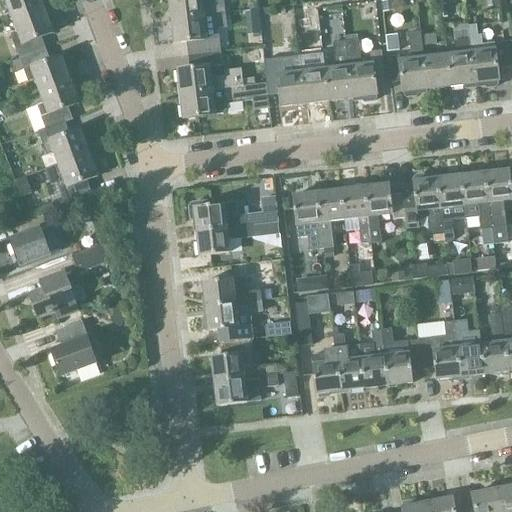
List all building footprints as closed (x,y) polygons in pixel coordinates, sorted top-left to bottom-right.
[(0,0),(0,7),(2,13),(9,10),(13,23),(44,11),(39,0),(0,0)] [(169,0),(172,20),(226,14),(224,0),(215,0),(214,0),(214,3),(202,4),(201,0),(169,0)] [(394,10),(392,1),(383,2),(384,12),(394,10)] [(20,61),(46,51),(41,39),(53,35),(44,11),(13,23),(18,35),(11,37),(20,61)] [(259,11),(249,12),(249,20),(259,19),(259,11)] [(226,14),(172,20),(174,45),(187,43),(188,57),(221,53),(218,29),(228,28),(226,14)] [(402,23),(389,24),(390,41),(403,40),(402,23)] [(477,26),(468,27),(469,31),(471,53),(475,85),(485,84),(485,87),(488,89),(496,88),(498,86),(498,82),(499,82),(498,70),(508,68),(505,43),(483,46),(482,36),(478,36),(477,26)] [(456,55),(447,56),(451,88),(465,86),(475,85),(471,53),(469,31),(454,33),(456,55)] [(400,57),(388,58),(391,83),(402,82),(403,94),(404,93),(405,97),(407,99),(416,97),(418,95),(418,92),(427,91),(423,58),(422,46),(421,37),(420,33),(409,34),(412,60),(400,61),(400,57)] [(436,35),(421,37),(422,46),(437,44),(436,35)] [(358,36),(345,37),(345,43),(346,43),(352,100),(361,99),(362,102),(364,103),(374,102),(375,100),(375,97),(376,97),(374,80),(385,79),(381,51),(369,52),(370,65),(362,66),(358,36)] [(329,103),(352,100),(346,43),(345,43),(333,44),(336,69),(325,70),(329,103)] [(39,93),(70,82),(61,58),(50,63),(46,51),(20,61),(28,83),(34,81),(39,93)] [(190,70),(176,72),(179,95),(243,87),(243,86),(242,80),(241,69),(225,71),(225,76),(210,78),(209,68),(223,66),(221,53),(188,57),(190,70)] [(447,56),(423,58),(427,91),(451,88),(447,56)] [(325,70),(317,71),(301,73),(305,105),(329,103),(325,70)] [(305,105),(301,73),(276,76),(280,108),(305,105)] [(46,131),(71,121),(67,110),(79,105),(70,82),(39,93),(44,106),(37,108),(46,131)] [(243,87),(179,95),(179,96),(182,120),(215,116),(223,115),(226,112),(225,103),(243,100),(243,102),(252,101),(254,111),(269,109),(266,85),(265,84),(255,85),(243,86),(243,87)] [(57,166),(88,155),(79,131),(68,135),(63,125),(71,121),(46,131),(38,134),(46,157),(53,154),(57,166)] [(88,155),(57,166),(44,171),(45,174),(39,176),(43,185),(49,183),(51,188),(57,186),(64,205),(90,195),(86,182),(97,178),(88,155)] [(509,172),(485,175),(492,235),(493,247),(506,245),(501,203),(511,201),(511,180),(510,181),(509,172)] [(444,236),(436,180),(426,182),(426,178),(423,175),(416,176),(413,179),(414,183),(412,183),(414,193),(402,194),(404,219),(406,230),(419,229),(417,213),(429,212),(430,218),(428,218),(431,237),(444,236)] [(492,235),(485,175),(461,177),(464,207),(478,206),(482,236),(492,235)] [(461,177),(436,180),(444,236),(454,234),(451,209),(464,207),(461,177)] [(25,178),(16,182),(21,198),(31,194),(25,178)] [(404,219),(402,194),(390,196),(389,186),(365,189),(371,244),(381,243),(380,217),(392,216),(393,220),(404,219)] [(362,245),(371,244),(365,189),(340,192),(344,221),(359,219),(362,245)] [(331,223),(344,221),(340,192),(316,194),(323,250),(334,248),(331,223)] [(292,197),(295,225),(297,240),(307,239),(308,252),(323,250),(316,194),(292,197)] [(237,219),(235,204),(206,208),(206,203),(192,204),(190,205),(189,207),(188,210),(190,221),(194,220),(196,234),(253,227),(252,217),(237,219)] [(50,228),(46,229),(42,218),(16,227),(21,239),(8,244),(18,269),(60,253),(50,228)] [(278,224),(253,227),(254,238),(279,235),(278,224)] [(254,238),(253,227),(196,234),(199,258),(229,254),(227,241),(254,238)] [(102,246),(72,257),(79,274),(111,262),(105,245),(102,246)] [(326,259),(333,258),(332,250),(325,251),(326,259)] [(504,251),(495,252),(496,264),(506,263),(504,251)] [(44,290),(29,295),(39,320),(55,314),(58,321),(79,313),(66,279),(79,274),(72,257),(53,265),(57,276),(53,277),(41,282),(44,290)] [(496,271),(497,271),(495,259),(477,261),(478,273),(496,271)] [(449,276),(471,273),(470,262),(448,265),(448,267),(449,276)] [(359,266),(350,267),(352,288),(373,285),(372,272),(360,274),(359,266)] [(427,266),(411,268),(413,282),(449,277),(449,276),(448,267),(428,269),(427,266)] [(393,283),(405,281),(404,274),(392,275),(393,283)] [(319,279),(312,285),(313,291),(320,290),(327,289),(326,278),(319,279)] [(260,291),(234,294),(232,280),(202,284),(205,308),(262,302),(260,291)] [(459,280),(450,282),(452,295),(461,294),(459,280)] [(271,290),(260,291),(262,302),(272,300),(271,290)] [(365,291),(353,293),(354,304),(354,305),(366,303),(365,291)] [(336,308),(353,306),(351,294),(335,296),(336,308)] [(263,312),(262,302),(205,308),(206,319),(203,319),(201,321),(202,330),(205,332),(208,331),(208,332),(252,327),(250,313),(263,312)] [(299,348),(313,346),(308,303),(294,304),(299,348)] [(511,309),(500,310),(509,373),(511,372),(511,309)] [(484,376),(509,373),(500,310),(501,317),(491,317),(495,344),(481,346),(484,376)] [(269,313),(270,324),(293,323),(292,312),(269,313)] [(484,376),(481,346),(469,347),(467,321),(453,323),(460,379),(484,376)] [(266,338),(291,336),(290,323),(265,326),(266,338)] [(436,382),(460,379),(453,323),(444,324),(445,337),(419,340),(422,371),(434,370),(436,382)] [(96,365),(97,365),(81,324),(55,334),(61,350),(50,354),(60,379),(76,373),(79,382),(99,374),(96,365)] [(422,371),(419,340),(393,342),(391,329),(382,331),(388,388),(412,385),(411,373),(422,371)] [(364,390),(388,388),(382,331),(371,332),(373,345),(359,347),(364,390)] [(346,348),(345,335),(334,336),(340,393),(364,390),(359,347),(346,348)] [(315,396),(340,393),(334,336),(332,336),(333,348),(324,349),(326,364),(312,366),(315,396)] [(214,383),(277,375),(276,365),(255,367),(252,339),(220,343),(221,358),(211,359),(214,383)] [(286,399),(298,398),(295,373),(283,374),(286,399)] [(277,375),(214,383),(217,408),(246,404),(245,391),(278,388),(277,375)] [(511,511),(511,486),(496,489),(500,511),(511,511)] [(500,511),(496,489),(470,494),(473,510),(464,511),(500,511)] [(454,511),(452,498),(426,503),(427,511),(454,511)] [(427,511),(426,503),(400,508),(401,511),(427,511)]
